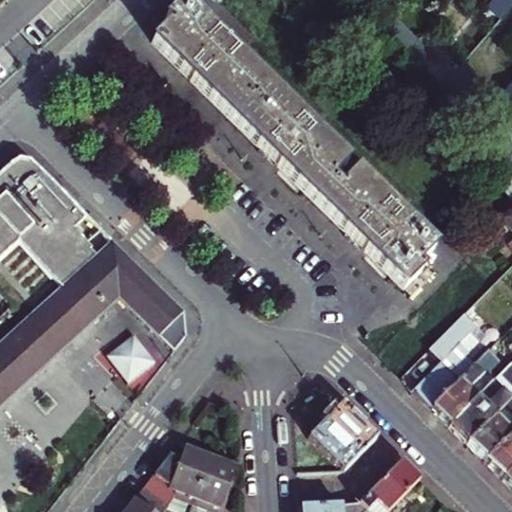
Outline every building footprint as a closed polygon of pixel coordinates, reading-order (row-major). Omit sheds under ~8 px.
[(346,161),(182,0),(181,0),(165,16),(169,21),(150,40),(402,287),(420,269),(416,265),(433,247),(354,169),(337,185),(329,178),(346,161)] [(511,0),(489,0),(484,6),(499,19),(511,3),(511,0)] [(421,31),(406,48),(441,85),(456,68),(421,31)] [(456,68),(441,85),(476,123),(491,106),(456,68)] [(511,81),(491,106),(476,123),(499,151),(511,141),(511,81)] [(511,141),(499,151),(489,158),(504,178),(511,171),(511,141)] [(0,261),(18,246),(62,294),(97,261),(91,255),(92,253),(74,233),(86,223),(26,167),(12,164),(6,166),(0,172),(0,261)] [(511,201),(511,178),(499,189),(505,196),(510,203),(511,201)] [(511,231),(511,212),(502,220),(511,231)] [(166,363),(179,347),(177,323),(112,248),(97,261),(62,294),(38,315),(0,349),(0,410),(115,306),(166,363)] [(429,350),(441,363),(470,334),(477,327),(464,315),(429,350)] [(424,402),(431,408),(488,351),(504,334),(496,326),(479,344),(470,334),(441,363),(413,390),(424,402)] [(131,337),(104,358),(125,384),(152,363),(131,337)] [(469,388),(496,359),(488,351),(431,408),(441,418),(449,426),(477,397),(469,388)] [(457,434),(466,443),(509,400),(511,396),(511,362),(477,397),(449,426),(457,434)] [(511,433),(511,396),(509,400),(466,443),(477,454),(484,461),(511,433)] [(342,470),(374,438),(359,423),(340,403),(308,435),(342,470)] [(511,433),(484,461),(493,470),(501,478),(511,467),(511,433)] [(191,505),(192,503),(210,454),(191,446),(184,444),(181,457),(171,452),(136,496),(156,511),(164,511),(167,508),(175,511),(182,511),(186,503),(191,505)] [(218,506),(235,465),(228,462),(210,454),(192,503),(210,510),(212,504),(218,506)] [(363,511),(383,511),(416,480),(408,471),(399,463),(356,505),(363,511)] [(511,467),(501,478),(511,488),(511,467)] [(352,505),(337,505),(337,511),(402,511),(425,489),(416,480),(383,511),(363,511),(356,505),(352,505)] [(124,511),(156,511),(136,496),(127,508),(124,511)]
